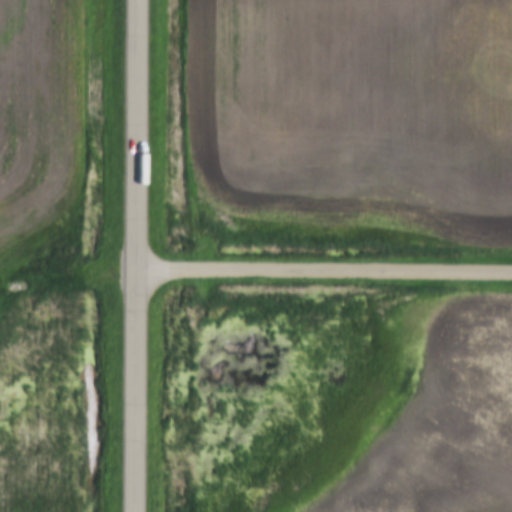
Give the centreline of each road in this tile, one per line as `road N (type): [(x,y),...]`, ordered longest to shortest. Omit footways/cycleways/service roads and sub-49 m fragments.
road 1 (tertiary): [(131,511),(135,0)]
road 2 (residential): [(134,270),(511,272)]
